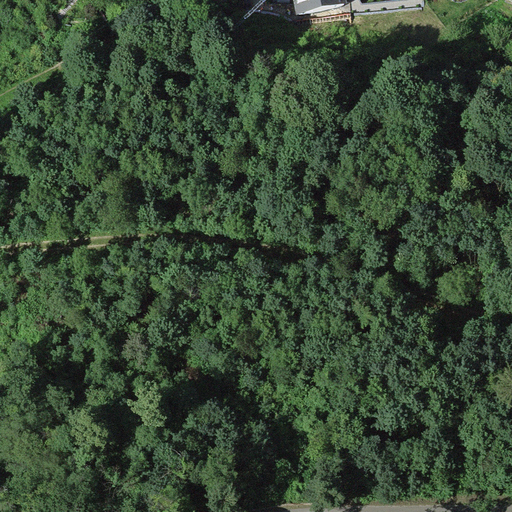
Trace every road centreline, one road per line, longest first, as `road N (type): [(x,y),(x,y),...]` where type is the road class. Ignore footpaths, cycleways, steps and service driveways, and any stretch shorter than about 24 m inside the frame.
road 1 (track): [(511,331),(400,288),(205,235),(0,252)]
road 2 (track): [(205,0),(0,101)]
road 3 (unclassified): [(369,511),(511,507)]
